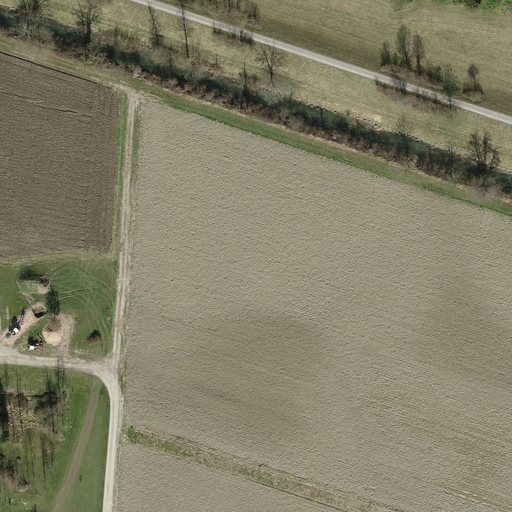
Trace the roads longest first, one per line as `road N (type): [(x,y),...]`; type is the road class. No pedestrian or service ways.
road 1 (track): [(143,0),(511,120)]
road 2 (track): [(134,89),(115,384)]
road 3 (track): [(238,0),(511,88)]
road 4 (track): [(115,384),(106,511)]
road 5 (track): [(115,384),(75,365),(0,362)]
